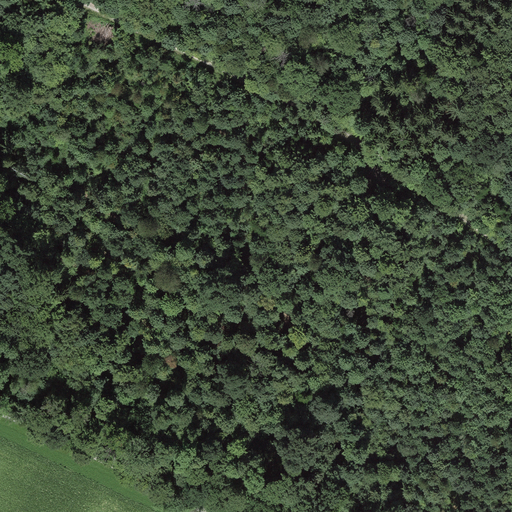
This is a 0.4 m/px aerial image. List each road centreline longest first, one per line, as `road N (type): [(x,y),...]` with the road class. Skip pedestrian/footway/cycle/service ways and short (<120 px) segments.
road 1 (track): [(70,0),(287,100),(511,249)]
road 2 (track): [(0,419),(203,511)]
